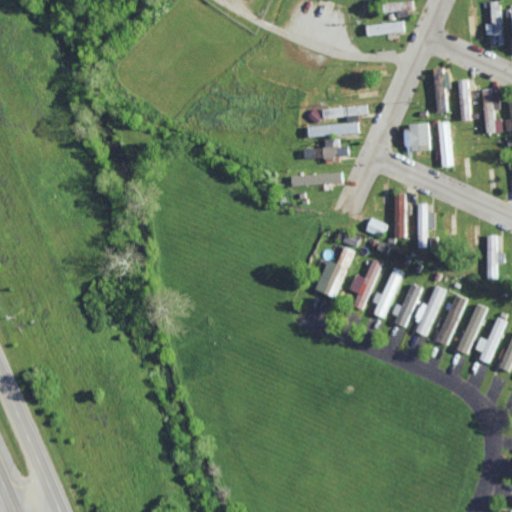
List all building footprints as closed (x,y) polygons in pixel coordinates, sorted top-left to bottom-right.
[(416,9),(415,0),(387,4),(388,13),(416,9)] [(470,0),(472,36),(481,36),(479,0),(470,0)] [(499,45),(507,45),(505,1),(495,1),(496,23),(490,24),(491,35),(499,35),(499,45)] [(371,35),(409,33),(408,22),(371,24),(371,35)] [(356,65),(357,74),(392,73),(392,64),(356,65)] [(450,111),(449,68),(440,68),(441,112),(450,111)] [(458,80),(462,120),(472,119),(468,79),(458,80)] [(332,86),(333,97),(379,93),(378,82),(332,86)] [(488,88),(489,133),(499,133),(498,88),(488,88)] [(481,91),(486,134),(496,132),(491,89),(481,91)] [(373,113),(372,104),(327,109),(328,118),(373,113)] [(359,121),(309,126),(310,136),(360,131),(359,121)] [(442,123),(448,167),(459,165),(453,121),(442,123)] [(416,150),(434,150),(433,123),(415,123),(416,150)] [(329,148),(308,148),(309,158),(354,156),(353,146),(345,147),(344,138),(329,139),(329,148)] [(297,185),(347,184),(347,173),(297,174),(297,185)] [(433,248),(432,203),(422,203),(423,248),(433,248)] [(386,237),(390,224),(374,219),(370,232),(386,237)] [(365,239),(351,233),(348,242),(361,247),(365,239)] [(501,235),(492,235),(492,279),(502,279),(501,235)] [(320,290),(339,297),(358,250),(349,246),(342,263),(333,259),(320,290)] [(361,275),(355,290),(370,296),(385,262),(378,258),(369,279),(361,275)] [(381,304),(377,314),(388,319),(408,272),(398,267),(387,295),(380,292),(376,302),(381,304)] [(398,323),(410,327),(425,287),(415,283),(406,306),(400,304),(396,314),(400,316),(398,323)] [(425,320),(420,331),(431,336),(450,290),(440,286),(430,309),(424,307),(419,317),(425,320)] [(451,345),(471,299),(460,294),(440,341),(451,345)] [(461,349),(471,354),(492,308),(481,304),(461,349)] [(492,340),(484,337),(479,349),(486,352),(483,359),(493,363),(510,321),(501,317),(492,340)]
